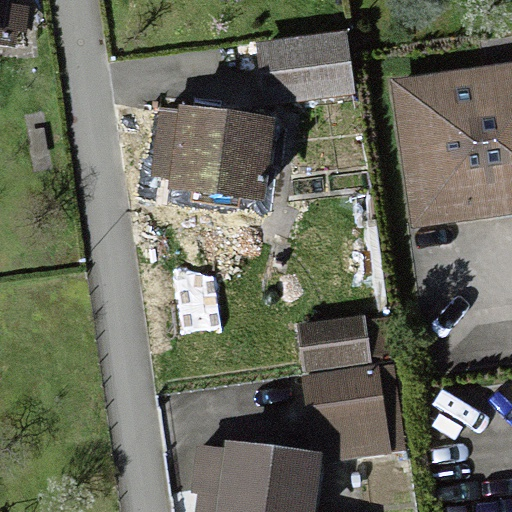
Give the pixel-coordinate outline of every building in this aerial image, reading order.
[(337,27),(265,32),(268,71),(339,66),(337,27)] [(511,42),(374,61),(391,193),(511,177),(511,42)] [(278,108),(163,91),(152,164),(267,180),(278,108)] [(358,316),(301,318),(303,369),(360,367),(358,316)] [(311,443),(223,432),(215,501),(302,511),(311,443)]
